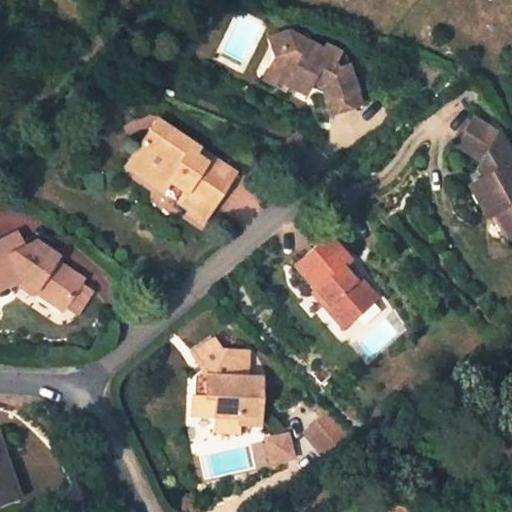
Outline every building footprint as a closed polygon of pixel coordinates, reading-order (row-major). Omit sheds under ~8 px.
[(312,34),(293,25),(290,32),(308,41),(312,34)] [(290,32),(271,35),(279,53),(290,32)] [(326,51),(308,41),(290,32),(279,53),(275,58),(277,67),(291,75),(287,82),(305,90),(312,79),(322,85),(330,113),(361,105),(361,103),(347,51),(340,53),(329,47),(326,51)] [(265,80),(283,89),(287,82),(291,75),(277,67),(275,58),(265,80)] [(470,185),(485,212),(494,206),(511,238),(511,152),(501,133),(477,116),(459,143),(480,159),(480,162),(486,175),(470,185)] [(211,155),(157,118),(132,156),(135,174),(152,186),(170,182),(185,192),(177,203),(202,220),(202,221),(231,178),(206,161),(210,155),(211,155)] [(235,172),(211,155),(210,155),(206,161),(231,178),(235,172)] [(135,174),(132,156),(124,166),(135,174)] [(0,286),(15,279),(61,310),(64,305),(80,283),(82,279),(81,278),(54,259),(56,256),(34,242),(24,246),(17,234),(16,232),(15,233),(0,240),(0,286)] [(355,278),(345,266),(344,265),(346,262),(349,260),(328,236),(295,263),(317,288),(317,289),(330,305),(331,305),(326,308),(343,329),(378,301),(362,282),(361,281),(357,276),(355,278)] [(77,313),(92,291),(80,283),(64,305),(77,313)] [(312,292),(326,308),(331,305),(330,305),(317,289),(312,292)] [(209,378),(207,398),(193,397),(193,417),(207,418),(218,419),(218,424),(218,432),(242,433),(243,425),(243,414),(263,415),(263,400),(265,379),(249,378),(249,351),(223,351),(213,338),(189,358),(201,371),(209,378)] [(207,398),(209,378),(201,371),(194,375),(193,397),(207,398)] [(243,425),(262,426),(263,415),(243,414),(243,425)] [(352,436),(333,414),(310,434),(329,456),(352,436)] [(296,442),(275,447),(280,469),(301,463),(296,442)] [(0,504),(19,498),(0,443),(0,504)]
